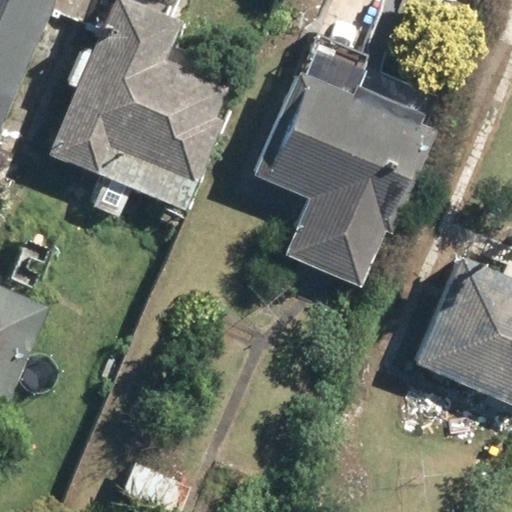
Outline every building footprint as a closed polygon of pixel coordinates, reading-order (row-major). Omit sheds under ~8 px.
[(0,0),(0,139),(0,140),(53,0),(0,0)] [(188,0),(107,0),(43,149),(186,211),(227,118),(220,115),(234,84),(166,55),(190,0),(188,0)] [(358,78),(354,88),(311,69),(264,176),(309,195),(285,250),(365,285),(440,114),(358,78)] [(511,268),(463,246),(411,360),(511,405),(511,268)] [(52,302),(0,279),(0,415),(2,416),(52,302)] [(138,448),(120,489),(167,511),(186,470),(138,448)]
